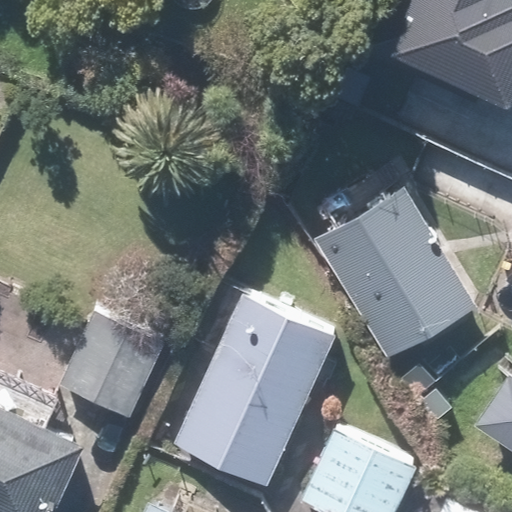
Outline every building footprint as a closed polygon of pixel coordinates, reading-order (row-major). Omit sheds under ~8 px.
[(511,0),(381,0),(364,40),(490,93),(497,76),(511,82),(511,0)] [(323,231),(347,270),(361,262),(407,340),(488,292),(409,159),(328,207),(337,223),(323,231)] [(347,321),(254,281),(190,432),(280,470),(347,321)] [(105,289),(65,374),(141,410),(182,325),(105,289)] [(511,376),(489,412),(511,427),(511,376)] [(60,511),(99,425),(0,379),(0,511),(60,511)] [(400,511),(426,449),(345,417),(314,492),(362,511),(400,511)] [(511,511),(511,505),(450,478),(434,511),(511,511)] [(233,511),(163,482),(149,511),(233,511)]
